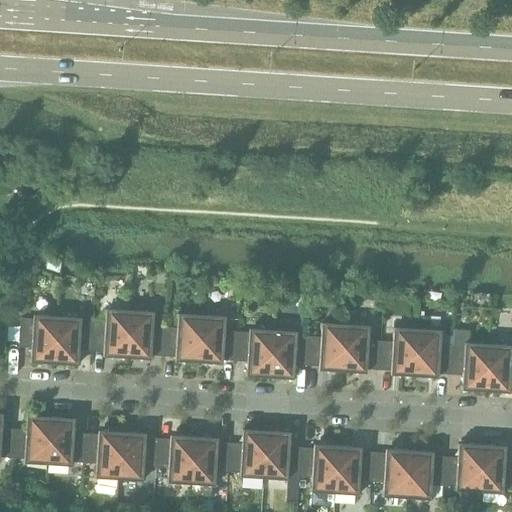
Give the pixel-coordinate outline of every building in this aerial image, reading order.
[(33,196),(21,187),(16,193),(17,202),(24,208),(33,196)] [(102,356),(126,357),(129,310),(105,309),(104,323),(92,322),(90,351),(102,352),(102,356)] [(150,355),(162,356),(164,327),(152,326),(152,312),(129,310),(126,357),(150,359),(150,355)] [(174,361),(198,362),(201,315),(177,313),(176,328),(164,327),(162,356),(174,357),(174,361)] [(30,362),(53,364),(56,316),(33,315),(33,319),(20,318),(18,346),(31,347),(30,362)] [(222,360),(234,360),(236,332),(224,331),(224,316),(201,315),(198,362),(221,364),(222,360)] [(78,351),(90,351),(92,322),(80,322),(80,318),(56,316),(53,364),(77,365),(78,351)] [(320,337),(308,336),(306,365),(318,366),(318,370),(341,371),(345,324),(321,323),(320,337)] [(365,369),(378,370),(380,341),(367,340),(368,326),(345,324),(341,371),(365,373),(365,369)] [(380,341),(378,370),(390,371),(390,375),(413,376),(416,329),(393,327),(392,342),(380,341)] [(245,376),(269,378),(272,330),(248,329),(248,333),(236,332),(234,360),(246,361),(245,376)] [(437,374),(450,375),(451,346),(439,345),(440,330),(416,329),(413,376),(437,378),(437,374)] [(294,364),(306,365),(308,336),(295,336),(296,332),(272,330),(269,378),(293,379),(294,364)] [(461,390),(484,391),(488,344),(464,343),(464,346),(451,346),(450,375),(462,375),(461,390)] [(511,346),(488,344),(484,391),(508,393),(509,378),(511,378),(511,349),(511,346)] [(0,457),(11,458),(13,429),(1,428),(2,414),(0,413),(0,457)] [(23,463),(47,464),(50,417),(26,415),(25,430),(13,429),(11,458),(23,459),(23,463)] [(71,462),(83,462),(85,434),(73,433),(73,418),(50,417),(47,464),(70,466),(71,462)] [(239,477),(262,478),(266,431),(242,429),(241,444),(229,443),(227,472),(239,473),(239,477)] [(94,478),(118,479),(121,432),(97,430),(97,434),(85,434),(83,462),(95,463),(94,478)] [(286,476),(299,476),(300,448),(288,447),(289,432),(266,431),(262,478),(286,480),(286,476)] [(142,466),(155,467),(157,438),(145,437),(145,433),(121,432),(118,479),(141,481),(142,466)] [(166,482),(190,484),(193,437),(169,435),(169,439),(157,438),(155,467),(167,468),(166,482)] [(214,471),(227,472),(229,443),(216,442),(217,438),(193,437),(190,484),(214,485),(214,471)] [(454,490),(478,492),(481,445),(457,443),(457,458),(444,457),(442,486),(455,486),(454,490)] [(310,492),(334,493),(337,446),(313,444),(313,448),(300,448),(299,476),(311,477),(310,492)] [(511,490),(511,461),(504,461),(505,446),(481,445),(478,492),(502,493),(502,489),(511,490)] [(360,447),(337,446),(334,493),(357,495),(358,480),(371,481),(372,452),(360,451),(360,447)] [(382,496),(406,498),(409,450),(385,449),(385,453),(372,452),(371,481),(383,482),(382,496)] [(432,452),(409,450),(406,498),(429,499),(430,485),(442,486),(444,457),(432,456),(432,452)] [(451,498),(442,499),(443,509),(452,507),(451,498)]
